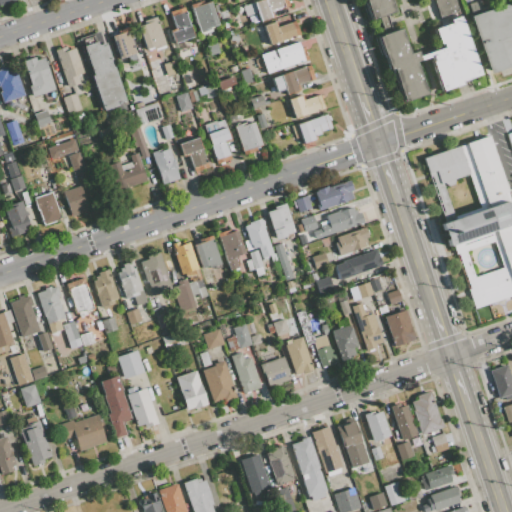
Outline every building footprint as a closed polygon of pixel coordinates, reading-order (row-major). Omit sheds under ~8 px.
[(241,6),(259,0),(287,0),(289,5),(268,12),(271,19),(259,22),(256,13),(245,17),(241,6)] [(389,0),(394,12),(370,19),(363,0),(389,0)] [(433,0),(453,0),(457,12),(439,18),(433,0)] [(190,5),(199,1),(200,4),(209,1),(216,24),(209,27),(210,31),(200,35),(190,5)] [(470,16),(511,2),(511,65),(489,73),(470,16)] [(169,12),(183,7),(193,37),(173,43),(169,32),(175,30),(169,12)] [(219,11),(226,9),(229,16),(221,19),(219,11)] [(137,26),(144,23),(143,20),(155,16),(165,46),(154,50),(153,47),(145,50),(137,26)] [(440,90),(429,57),(414,62),(425,95),(402,102),(391,69),(387,70),(376,36),(400,29),(408,54),(416,51),(417,56),(442,48),(441,44),(438,45),(432,29),(450,24),(448,20),(460,16),(479,75),(460,81),(461,83),(440,90)] [(262,26),(274,22),(276,28),(294,22),(298,35),(262,47),(257,34),(264,32),(262,26)] [(110,36),(119,33),(118,30),(128,26),(133,39),(130,40),(135,54),(118,60),(110,36)] [(102,110),(90,76),(93,75),(83,45),(96,41),(98,45),(105,43),(111,59),(109,60),(111,66),(113,66),(125,100),(116,102),(117,105),(102,110)] [(205,46),(215,42),(218,53),(208,56),(205,46)] [(259,55),(298,42),(300,49),(304,48),(308,59),(264,73),(259,55)] [(53,50),(65,46),(67,50),(74,48),(82,72),(76,74),(78,82),(66,87),(53,50)] [(253,58),(259,56),(262,67),(256,69),(253,58)] [(54,89),(32,97),(28,86),(30,85),(22,61),(34,57),(35,60),(43,57),(54,89)] [(162,63),(174,59),(179,72),(166,76),(162,63)] [(227,67),(235,64),(237,70),(229,73),(227,67)] [(271,78),(309,65),(314,79),(295,85),(296,90),(285,94),(284,89),(275,92),(271,78)] [(24,95),(2,103),(0,97),(0,68),(5,67),(7,71),(14,68),(24,95)] [(239,71),(248,68),(252,81),(244,84),(239,71)] [(216,82),(232,76),(235,85),(219,90),(216,82)] [(196,88),(213,82),(217,95),(206,99),(205,95),(199,97),(196,88)] [(174,95),(185,91),(191,108),(180,112),(174,95)] [(61,97),(75,92),(81,109),(66,113),(61,97)] [(249,98),(261,94),(264,104),(252,108),(249,98)] [(284,100),(300,94),(302,100),(319,94),(324,108),(294,119),(291,111),(288,112),(284,100)] [(133,109),(136,108),(134,103),(141,101),(143,106),(156,102),(161,118),(139,126),(133,109)] [(32,114),(45,109),(50,124),(37,128),(32,114)] [(255,116),(262,113),(267,127),(259,129),(255,116)] [(290,126),(325,114),(330,127),(320,131),(321,133),(314,135),(313,133),(311,134),(313,140),(303,143),(300,136),(294,138),(290,126)] [(203,125),(222,118),(229,139),(223,141),(230,158),(216,163),(203,125)] [(4,123),(15,119),(23,142),(11,146),(4,123)] [(233,126),(244,122),(245,124),(253,121),(262,145),(254,147),(255,151),(243,155),(233,126)] [(159,126),(168,123),(177,150),(170,153),(168,147),(167,147),(159,126)] [(96,129),(109,125),(111,133),(99,137),(96,129)] [(128,129),(137,125),(148,156),(141,159),(137,146),(134,147),(128,129)] [(49,139),(59,135),(62,142),(51,146),(49,139)] [(177,143),(198,136),(208,166),(194,171),(188,154),(182,156),(177,143)] [(511,295),(474,308),(452,244),(447,246),(440,224),(444,223),(422,159),(487,136),(506,191),(503,192),(511,219),(511,295)] [(150,153),(160,149),(160,151),(168,148),(178,178),(161,184),(150,153)] [(11,151),(15,160),(6,163),(3,154),(11,151)] [(67,155),(78,151),(85,174),(74,178),(67,155)] [(145,180),(126,187),(127,189),(118,192),(108,164),(118,161),(120,166),(131,162),(129,155),(136,153),(145,180)] [(31,159),(42,155),(45,163),(34,167),(31,159)] [(3,181),(19,175),(24,187),(7,193),(3,181)] [(313,192),(316,191),(315,190),(327,186),(327,187),(349,180),(352,189),(349,190),(351,198),(317,210),(315,204),(317,203),(313,192)] [(62,191),(80,185),(88,210),(70,216),(62,191)] [(19,190),(24,189),(27,198),(22,200),(19,190)] [(32,198),(50,192),(59,216),(57,220),(43,225),(38,210),(37,210),(32,198)] [(293,198),(305,194),(309,207),(297,212),(293,198)] [(4,209),(13,206),(12,204),(20,201),(31,230),(8,238),(5,228),(10,227),(4,209)] [(266,212),(273,209),(272,206),(284,203),(293,231),(284,234),(285,236),(275,240),(266,212)] [(325,215),(351,206),(352,211),(356,210),(357,213),(360,212),(363,222),(313,239),(311,231),(320,228),(318,223),(326,220),(325,215)] [(307,209),(309,215),(303,217),(300,211),(307,209)] [(299,219),(311,215),(315,227),(303,231),(299,219)] [(243,226),(248,224),(248,222),(259,218),(272,253),(266,255),(267,257),(261,259),(257,247),(247,251),(244,241),(248,240),(243,226)] [(293,225),(299,224),(302,231),(296,233),(293,225)] [(335,237),(365,227),(368,236),(365,237),(367,243),(363,244),(364,246),(339,255),(335,242),(337,242),(335,237)] [(216,234),(228,229),(230,232),(236,230),(244,252),(236,255),(237,258),(235,259),(238,267),(229,271),(216,234)] [(193,245),(201,242),(200,238),(211,234),(220,264),(209,268),(208,265),(201,268),(193,245)] [(297,236),(304,234),(307,243),(300,245),(297,236)] [(319,239),(330,236),(333,243),(322,246),(319,239)] [(170,244),(177,241),(178,245),(188,242),(207,296),(200,298),(194,280),(191,281),(191,278),(189,279),(188,276),(185,277),(184,273),(180,275),(170,244)] [(272,246),(280,243),(292,277),(285,280),(272,246)] [(248,252),(256,249),(262,265),(254,268),(248,252)] [(375,249),(381,265),(337,280),(332,266),(343,262),(342,260),(375,249)] [(139,262),(147,259),(146,254),(158,250),(170,289),(150,296),(139,262)] [(310,256),(323,252),(327,265),(314,269),(310,256)] [(244,260),(249,259),(253,269),(248,271),(244,260)] [(116,272),(119,271),(118,268),(122,267),(121,263),(131,260),(145,303),(135,306),(132,296),(124,298),(116,272)] [(256,275),(254,269),(261,267),(263,273),(256,275)] [(92,281),(95,280),(94,277),(98,276),(97,272),(107,269),(108,273),(109,273),(117,298),(112,300),(113,303),(100,308),(92,281)] [(313,281),(328,276),(333,291),(318,296),(313,281)] [(64,283),(83,277),(93,309),(85,311),(84,309),(74,312),(64,283)] [(171,287),(177,285),(176,281),(186,278),(195,306),(179,311),(171,287)] [(285,282),(291,280),(293,287),(288,289),(285,282)] [(199,297),(193,299),(188,283),(194,281),(199,297)] [(261,286),(270,282),(274,293),(265,296),(261,286)] [(348,288),(367,282),(371,294),(352,301),(348,288)] [(34,293),(43,290),(43,288),(49,286),(50,288),(56,286),(59,295),(56,296),(63,318),(58,319),(61,329),(49,333),(44,316),(43,316),(41,311),(40,311),(34,293)] [(379,289),(383,302),(376,305),(372,292),(379,289)] [(384,294),(397,289),(400,300),(388,305),(384,294)] [(9,302),(17,299),(17,297),(22,295),(23,298),(29,296),(31,305),(29,305),(38,331),(20,337),(9,302)] [(324,298),(332,295),(334,301),(326,304),(324,298)] [(366,300),(372,298),(375,309),(369,311),(366,300)] [(337,302),(345,299),(349,312),(341,315),(337,302)] [(350,306),(360,302),(364,315),(372,313),(381,342),(374,345),(375,348),(365,351),(350,306)] [(239,309),(246,307),(249,316),(242,319),(239,309)] [(124,312),(136,308),(140,320),(128,324),(124,312)] [(186,310),(193,308),(195,314),(188,317),(186,310)] [(294,312),(302,309),(312,337),(311,338),(312,343),(305,345),(294,312)] [(383,316),(404,309),(414,339),(393,346),(383,316)] [(0,312),(8,310),(11,321),(6,323),(13,344),(5,347),(5,344),(0,345),(0,312)] [(154,315),(165,312),(169,325),(158,329),(154,315)] [(100,321),(112,317),(116,329),(104,333),(100,321)] [(271,322),(282,318),(287,331),(275,335),(271,322)] [(292,318),(296,329),(288,332),(284,320),(292,318)] [(61,324),(73,320),(81,345),(69,348),(61,324)] [(251,321),(255,332),(248,334),(245,324),(251,321)] [(320,325),(325,323),(328,332),(323,334),(320,325)] [(231,328),(243,324),(250,344),(238,348),(231,328)] [(330,331),(349,324),(356,346),(352,347),(354,354),(350,356),(351,357),(340,361),(330,331)] [(159,330),(170,326),(172,332),(161,336),(159,330)] [(201,334),(218,328),(223,344),(206,350),(201,334)] [(161,337),(183,330),(187,343),(165,350),(161,337)] [(35,334),(45,331),(51,349),(41,352),(35,334)] [(78,335),(90,332),(94,344),(82,347),(78,335)] [(249,336),(256,334),(259,342),(252,344),(249,336)] [(321,366),(311,339),(325,334),(331,353),(334,352),(337,361),(321,366)] [(284,345),(291,342),(290,339),(301,336),(309,360),(308,360),(311,369),(294,375),(284,345)] [(144,348),(150,346),(152,352),(146,354),(144,348)] [(116,357),(136,350),(143,371),(123,378),(116,357)] [(198,354),(206,351),(210,364),(202,366),(198,354)] [(85,354),(91,352),(94,359),(88,361),(85,354)] [(229,356),(241,352),(243,359),(250,357),(260,387),(242,393),(229,356)] [(8,358),(23,353),(29,371),(14,376),(8,358)] [(258,364),(282,356),(290,378),(280,382),(281,384),(275,386),(274,384),(268,386),(265,378),(263,378),(258,364)] [(201,370),(214,365),(213,363),(222,360),(235,398),(223,402),(222,399),(211,402),(201,370)] [(103,367),(113,363),(116,371),(105,374),(103,367)] [(511,393),(498,398),(489,371),(505,365),(511,386),(511,393)] [(30,370),(42,366),(45,376),(33,380),(30,370)] [(174,377),(195,370),(206,405),(193,409),(192,407),(185,409),(174,377)] [(98,381),(116,375),(131,420),(122,422),(126,434),(117,437),(113,426),(111,426),(107,414),(109,413),(98,381)] [(16,379),(21,377),(24,384),(18,386),(16,379)] [(19,389),(34,383),(40,403),(25,408),(19,389)] [(125,394),(127,394),(125,388),(134,385),(136,391),(144,388),(156,423),(144,427),(143,423),(136,425),(125,394)] [(0,395),(0,391),(7,390),(9,395),(1,398),(0,395)] [(409,401),(416,399),(415,395),(430,390),(442,427),(420,434),(409,401)] [(3,401),(10,398),(12,407),(6,409),(3,401)] [(61,407),(72,403),(76,416),(65,420),(61,407)] [(389,406),(398,403),(400,407),(406,405),(416,435),(400,440),(389,406)] [(511,420),(506,423),(501,407),(511,403),(511,420)] [(0,410),(5,409),(9,421),(0,424),(0,410)] [(363,414),(372,411),(373,414),(381,411),(390,436),(372,442),(363,414)] [(96,415),(105,442),(78,451),(73,436),(62,440),(57,425),(71,420),(72,423),(96,415)] [(335,426),(345,423),(344,420),(353,417),(361,444),(352,447),(352,449),(343,451),(335,426)] [(31,466),(19,429),(30,425),(29,423),(39,419),(51,455),(42,458),(43,462),(31,466)] [(311,431),(327,426),(341,468),(324,473),(311,431)] [(430,437),(443,433),(448,449),(435,453),(430,437)] [(289,444),(300,441),(299,438),(308,435),(325,490),(322,491),(324,497),(307,502),(289,444)] [(0,437),(5,436),(15,464),(11,466),(12,471),(0,475),(0,437)] [(394,445),(407,441),(412,456),(399,460),(394,445)] [(264,452),(272,450),(271,448),(282,444),(293,479),(275,485),(264,452)] [(369,448),(378,445),(382,458),(373,461),(369,448)] [(239,460),(258,454),(270,489),(250,496),(239,460)] [(422,473),(449,465),(451,473),(448,474),(450,481),(423,490),(419,478),(423,477),(422,473)] [(203,480),(213,511),(191,511),(182,482),(195,478),(197,482),(203,480)] [(287,482),(294,480),(298,491),(290,493),(287,482)] [(382,486),(397,481),(403,501),(388,506),(382,486)] [(163,511),(157,490),(176,484),(185,511),(163,511)] [(283,511),(276,489),(286,486),(294,510),(287,511),(283,511)] [(428,495),(455,486),(458,495),(456,496),(458,503),(430,511),(429,510),(422,511),(420,505),(427,503),(426,499),(429,498),(428,495)] [(352,487),(358,507),(342,511),(338,511),(332,494),(352,487)] [(405,491),(418,487),(421,495),(407,499),(405,491)] [(141,511),(139,506),(146,503),(144,496),(156,492),(162,511),(141,511)]
